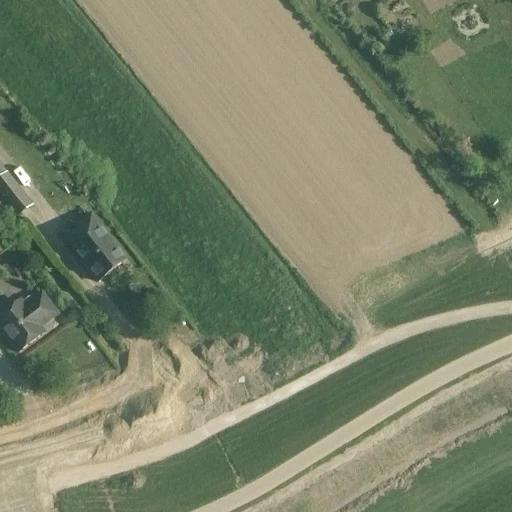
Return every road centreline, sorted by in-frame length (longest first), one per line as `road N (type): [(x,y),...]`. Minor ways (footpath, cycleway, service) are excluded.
road 1 (residential): [(511,310),(371,345),(209,431),(0,505)]
road 2 (unclassified): [(214,511),(511,344)]
